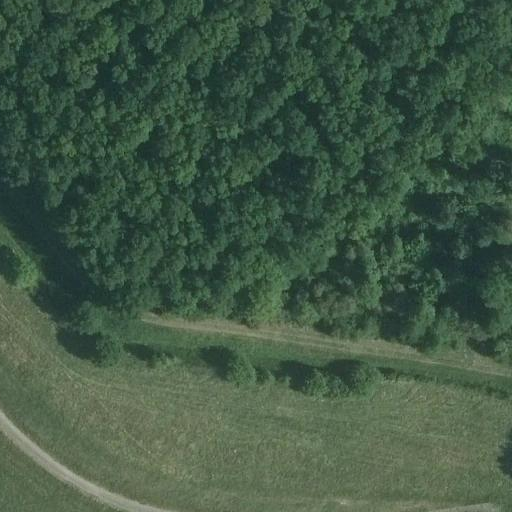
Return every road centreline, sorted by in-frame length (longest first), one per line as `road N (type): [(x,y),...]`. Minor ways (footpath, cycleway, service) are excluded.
road 1 (track): [(0,172),(94,290),(128,318),(511,374)]
road 2 (unclassified): [(143,511),(71,481),(0,419)]
